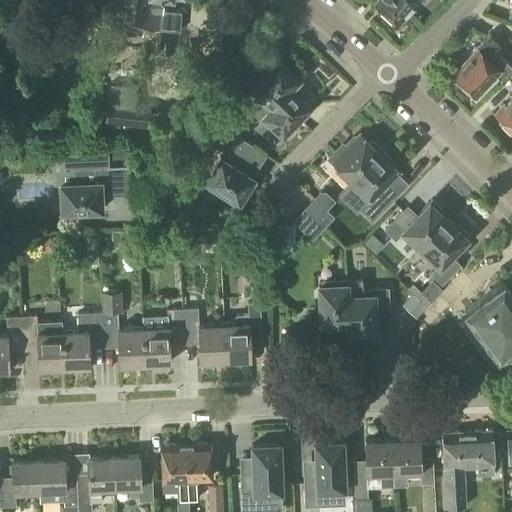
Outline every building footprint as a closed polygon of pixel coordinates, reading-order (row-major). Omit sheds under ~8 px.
[(106,0),(104,23),(110,24),(109,31),(142,35),(143,27),(180,31),(182,12),(162,10),(163,0),(106,0)] [(386,14),(386,17),(391,22),(394,21),(397,23),(417,0),(378,0),(375,4),(386,14)] [(468,60),(454,75),(461,82),(461,87),(468,94),(472,92),(473,93),(493,73),(496,69),(504,76),(511,67),(497,53),(492,49),(494,47),(497,44),(487,35),(474,48),(467,56),(468,60)] [(259,117),(292,83),(298,77),(289,68),(291,66),(280,55),(256,79),(246,70),(234,82),(244,92),(239,98),(259,117)] [(292,83),(259,117),(267,124),(270,121),(282,133),(309,104),(300,95),(302,92),(292,83)] [(131,124),(143,125),(145,106),(133,105),(134,90),(109,87),(107,102),(105,121),(131,124)] [(511,91),(509,95),(510,98),(495,114),(505,123),(502,126),(511,135),(511,134),(511,91)] [(328,156),(351,179),(381,148),(371,138),(368,141),(359,132),(345,146),(342,142),(328,156)] [(230,146),(250,159),(256,150),(235,137),(230,146)] [(113,158),(129,158),(128,145),(112,146),(113,158)] [(243,170),(250,159),(230,146),(223,157),(219,155),(204,179),(208,181),(206,184),(219,193),(221,190),(241,202),(249,189),(246,187),(253,177),(243,170)] [(381,148),(351,179),(370,197),(360,208),(371,218),(394,195),(383,186),(399,170),(389,161),(392,158),(381,148)] [(60,182),(61,210),(81,209),(81,213),(97,212),(97,208),(101,208),(100,194),(126,193),(125,165),(107,166),(107,152),(59,154),(59,168),(72,167),(73,181),(60,182)] [(314,197),(313,197),(313,198),(312,198),(303,208),(323,227),(334,216),(324,207),(314,197)] [(402,229),(419,246),(447,217),(440,211),(442,208),(431,197),(412,217),(402,208),(384,227),(395,237),(402,229)] [(322,228),(323,227),(303,208),(293,219),(313,238),(322,228)] [(447,217),(419,246),(417,249),(435,267),(430,272),(441,282),(459,262),(450,253),(469,233),(457,222),(455,225),(447,217)] [(292,252),(291,226),(278,227),(279,253),(292,252)] [(196,239),(213,239),(212,228),(196,229),(196,239)] [(242,229),(224,230),(224,246),(243,245),(242,229)] [(127,231),(114,232),(114,247),(127,246),(127,231)] [(156,248),(155,233),(143,234),(144,249),(156,248)] [(47,237),(48,253),(58,252),(58,237),(47,237)] [(481,272),(471,262),(429,306),(440,316),(481,272)] [(345,278),(347,325),(348,334),(360,333),(360,337),(376,336),(374,305),(388,304),(387,286),(372,287),(372,293),(362,293),(361,277),(345,278)] [(347,325),(345,278),(322,279),(322,283),(318,283),(320,323),(333,322),(333,326),(347,325)] [(443,288),(432,279),(421,291),(431,301),(443,288)] [(465,308),(475,322),(499,353),(511,342),(511,292),(503,280),(465,308)] [(102,310),(103,344),(118,343),(119,363),(144,362),(143,325),(118,326),(117,314),(122,313),(121,294),(101,295),(102,310)] [(416,317),(425,308),(410,294),(402,303),(416,317)] [(235,321),(224,321),(226,358),(250,357),(249,337),(262,337),(260,301),(247,301),(248,312),(237,312),(234,315),(235,321)] [(182,307),(184,340),(198,340),(199,360),(226,358),(224,321),(199,323),(199,306),(182,307)] [(142,317),(143,325),(144,362),(170,361),(169,341),(184,340),(182,307),(167,307),(167,316),(142,317)] [(103,344),(102,310),(76,311),(77,328),(61,329),(63,366),(89,365),(88,345),(103,344)] [(63,366),(61,329),(61,318),(36,319),(36,313),(21,314),(22,348),(37,347),(38,367),(63,366)] [(6,332),(0,332),(0,368),(8,368),(7,349),(22,348),(21,314),(5,315),(6,332)] [(467,429),(469,466),(477,466),(477,474),(494,473),(492,428),(467,429)] [(469,466),(467,429),(442,430),(445,506),(465,505),(464,474),(461,474),(461,467),(469,466)] [(305,504),(319,503),(319,488),(345,486),(342,439),(336,439),(336,435),(321,436),(321,439),(315,440),(316,473),(303,474),(305,504)] [(392,438),(394,486),(407,486),(407,471),(420,471),(421,479),(433,478),(432,456),(420,457),(419,437),(392,438)] [(394,486),(392,438),(365,439),(366,459),(353,460),(354,500),(368,499),(367,473),(380,472),(381,487),(394,486)] [(279,441),(252,443),(253,468),(250,471),(240,471),(242,507),(256,506),(256,501),(282,499),(279,441)] [(186,444),(188,498),(197,498),(196,477),(210,476),(209,443),(186,444)] [(188,498),(186,444),(162,445),(163,493),(179,492),(179,498),(188,498)] [(113,455),(114,486),(139,485),(139,499),(152,498),(151,469),(139,469),(139,454),(113,455)] [(88,472),(76,472),(77,511),(91,511),(91,503),(100,502),(99,487),(114,486),(113,455),(87,456),(88,472)] [(63,457),(38,458),(40,490),(40,501),(64,500),(64,507),(60,507),(60,511),(77,511),(76,472),(64,473),(63,457)] [(12,476),(1,476),(2,505),(15,505),(15,491),(40,490),(38,458),(11,459),(12,476)] [(208,486),(209,511),(221,511),(220,485),(208,486)]
